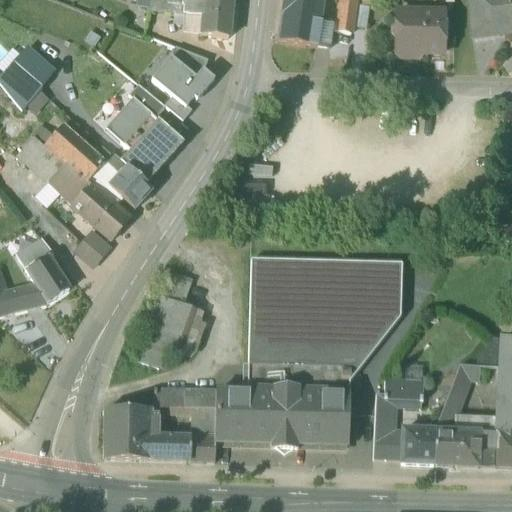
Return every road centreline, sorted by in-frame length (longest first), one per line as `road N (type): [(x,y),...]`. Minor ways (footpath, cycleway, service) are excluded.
road 1 (residential): [(65,499),(60,449),(77,385),(112,312),(245,97)]
road 2 (residential): [(245,97),(511,102)]
road 3 (tertiary): [(196,511),(65,499)]
